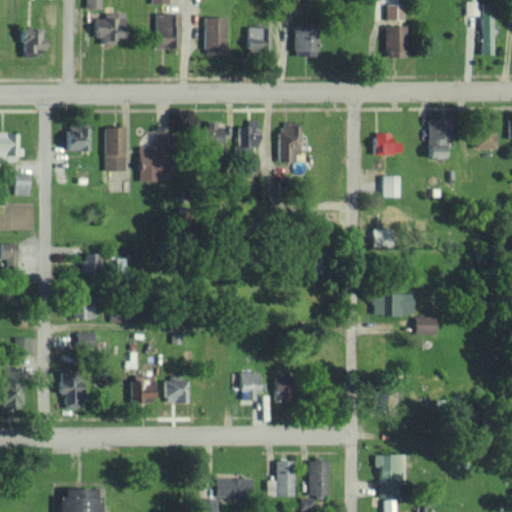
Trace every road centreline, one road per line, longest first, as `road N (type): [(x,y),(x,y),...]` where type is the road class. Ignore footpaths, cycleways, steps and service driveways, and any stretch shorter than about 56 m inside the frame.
road 1 (residential): [(511,89),(0,95)]
road 2 (residential): [(349,511),(354,91)]
road 3 (residential): [(391,437),(0,436)]
road 4 (residential): [(43,437),(43,95)]
